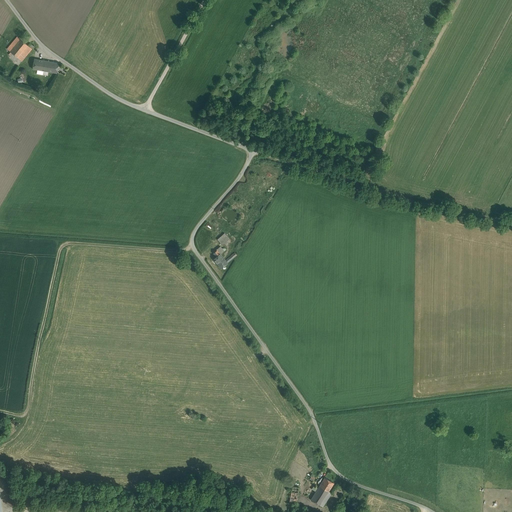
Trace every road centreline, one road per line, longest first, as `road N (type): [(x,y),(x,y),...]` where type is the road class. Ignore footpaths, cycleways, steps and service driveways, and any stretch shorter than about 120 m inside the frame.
road 1 (unclassified): [(511,219),(254,150),(145,109),(39,42),(5,0)]
road 2 (track): [(254,150),(197,228),(194,245),(309,408),(335,470),(432,511)]
road 3 (track): [(201,0),(145,109)]
